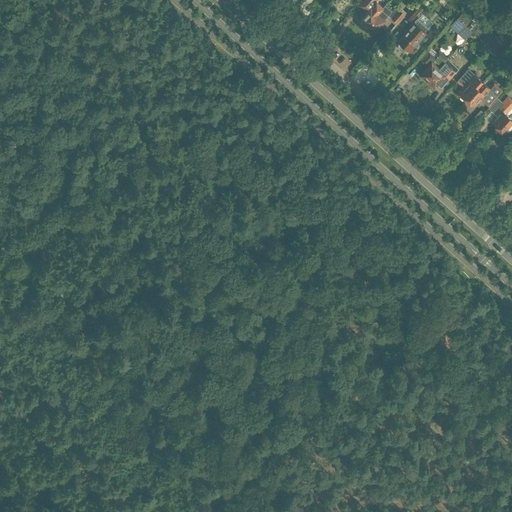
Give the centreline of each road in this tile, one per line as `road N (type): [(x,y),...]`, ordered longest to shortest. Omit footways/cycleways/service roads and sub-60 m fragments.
road 1 (unknown): [(3,0),(26,14),(125,133),(164,195),(337,319),(348,340),(349,388),(217,511)]
road 2 (track): [(511,416),(75,0)]
road 3 (primary): [(193,0),(511,286)]
road 4 (track): [(159,511),(449,248)]
road 5 (primary): [(511,261),(221,0)]
road 6 (residential): [(511,228),(255,0)]
road 7 (track): [(172,92),(0,239)]
road 8 (track): [(0,394),(124,511)]
